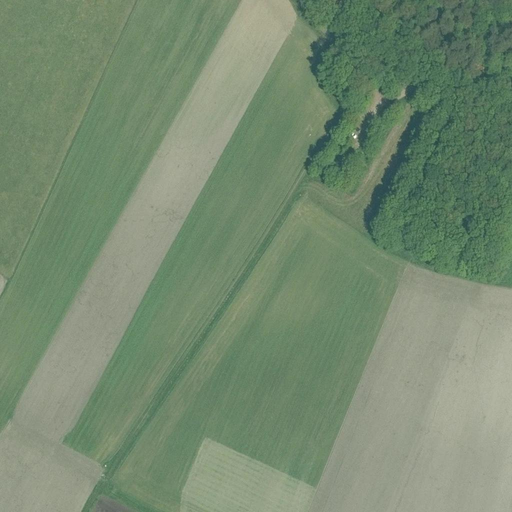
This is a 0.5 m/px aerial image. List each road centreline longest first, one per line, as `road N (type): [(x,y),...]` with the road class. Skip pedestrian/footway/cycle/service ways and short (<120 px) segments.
road 1 (track): [(100,485),(430,0)]
road 2 (unclassified): [(298,0),(369,64),(511,113)]
